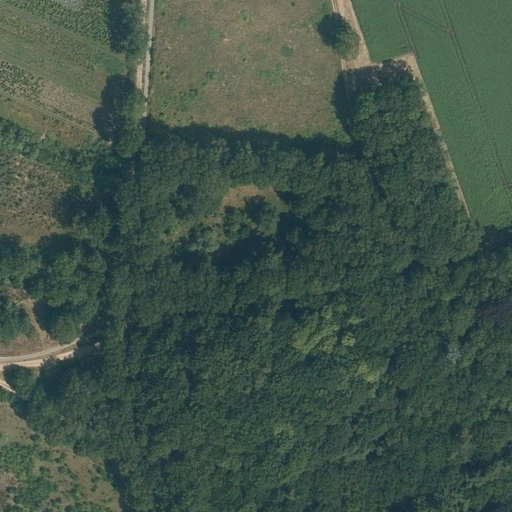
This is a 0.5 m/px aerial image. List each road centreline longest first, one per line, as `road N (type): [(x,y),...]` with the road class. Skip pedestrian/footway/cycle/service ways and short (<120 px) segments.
road 1 (track): [(142,0),(119,335)]
road 2 (track): [(420,255),(355,125),(333,0)]
road 3 (track): [(420,255),(185,299)]
road 4 (track): [(0,383),(141,463)]
road 5 (track): [(141,463),(119,335)]
road 6 (track): [(0,368),(119,335)]
road 7 (track): [(48,359),(24,309),(46,246)]
